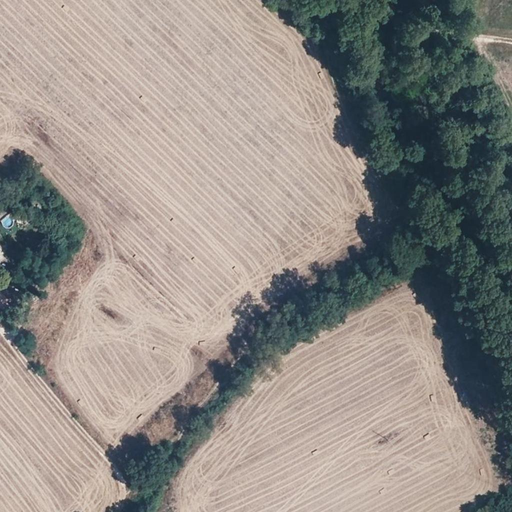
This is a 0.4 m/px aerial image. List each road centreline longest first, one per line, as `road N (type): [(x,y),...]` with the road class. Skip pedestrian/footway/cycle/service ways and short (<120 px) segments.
road 1 (track): [(422,239),(253,351),(135,490),(0,322)]
road 2 (track): [(347,0),(325,43),(373,154),(422,239),(511,450)]
road 3 (track): [(363,0),(419,29),(511,43)]
